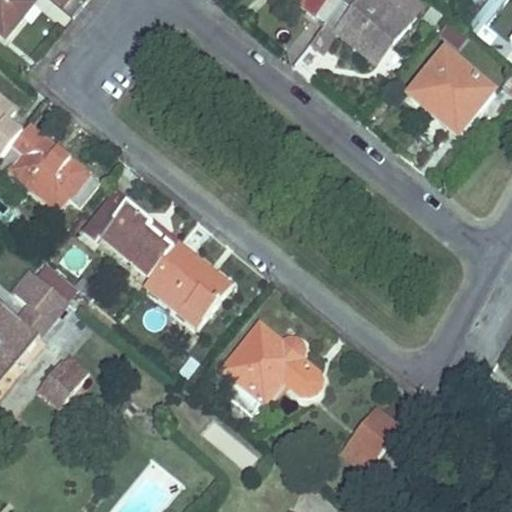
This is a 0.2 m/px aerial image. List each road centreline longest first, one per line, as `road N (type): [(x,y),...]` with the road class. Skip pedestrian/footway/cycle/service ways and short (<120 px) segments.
road 1 (residential): [(140,0),(72,89),(427,381)]
road 2 (residential): [(492,259),(174,0)]
road 3 (residential): [(427,381),(492,259)]
